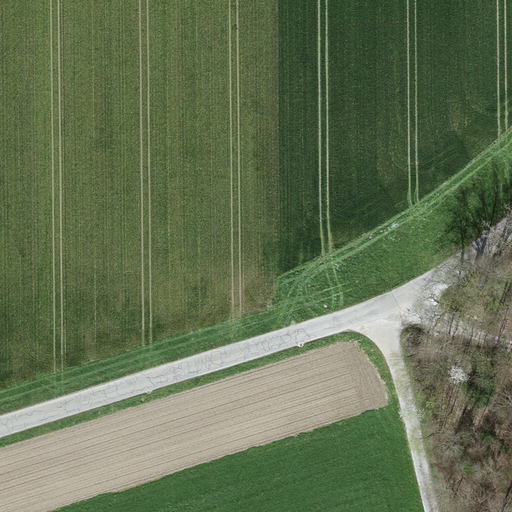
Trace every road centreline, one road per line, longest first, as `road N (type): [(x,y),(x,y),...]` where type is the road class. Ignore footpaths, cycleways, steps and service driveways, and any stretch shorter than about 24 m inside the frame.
road 1 (unclassified): [(0,429),(379,308),(511,234)]
road 2 (track): [(511,350),(379,308),(431,511)]
